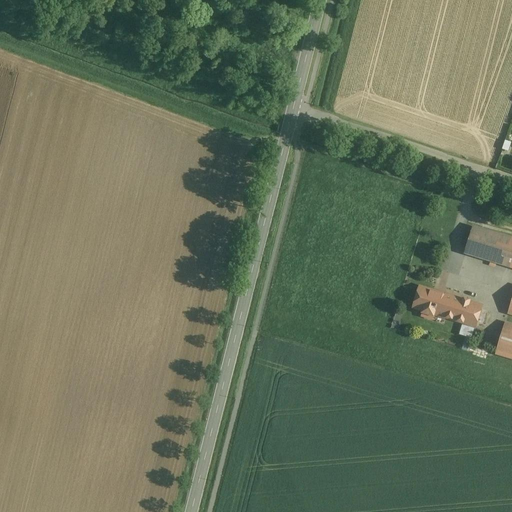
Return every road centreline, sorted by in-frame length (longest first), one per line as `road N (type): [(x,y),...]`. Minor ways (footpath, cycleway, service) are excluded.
road 1 (secondary): [(292,111),(191,511)]
road 2 (unclassified): [(292,111),(511,186)]
